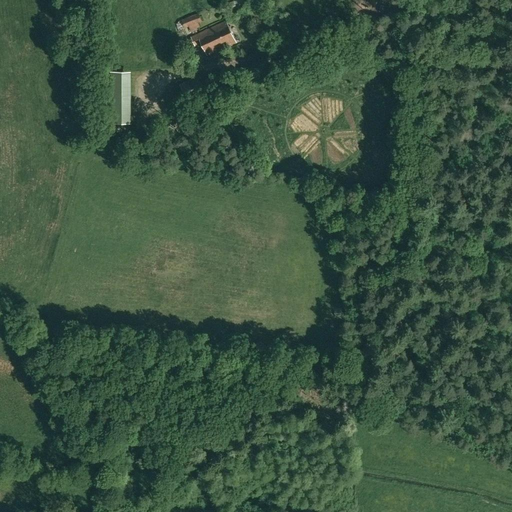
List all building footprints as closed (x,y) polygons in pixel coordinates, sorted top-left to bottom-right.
[(230,3),(232,8),(239,6),(237,0),(230,3)] [(180,31),(185,28),(185,29),(189,27),(191,32),(198,30),(197,28),(199,27),(198,24),(202,22),(198,14),(181,20),(176,24),(180,31)] [(191,37),(195,45),(201,43),(207,55),(235,42),(226,22),(191,37)] [(244,83),(245,83),(247,86),(251,84),(250,81),(253,80),(247,67),(238,70),(244,83)] [(209,80),(215,92),(241,81),(235,69),(209,80)] [(278,74),(277,70),(263,74),(264,79),(273,76),(278,74)] [(188,100),(204,92),(197,77),(180,85),(188,100)] [(193,112),(197,119),(211,112),(208,105),(193,112)]
